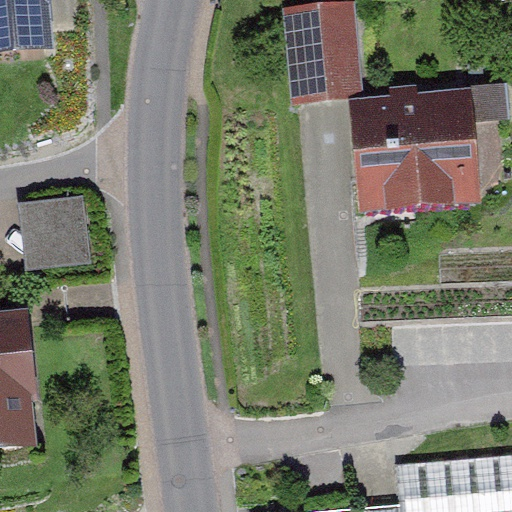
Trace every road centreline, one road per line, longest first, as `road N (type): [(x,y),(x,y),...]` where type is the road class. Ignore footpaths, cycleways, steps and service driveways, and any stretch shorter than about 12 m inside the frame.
road 1 (residential): [(511,413),(189,445)]
road 2 (secondary): [(165,160),(189,445)]
road 3 (residential): [(165,160),(0,183)]
road 4 (secondary): [(179,0),(165,160)]
